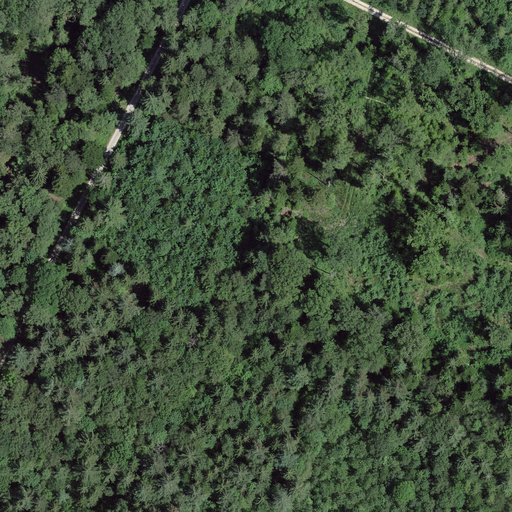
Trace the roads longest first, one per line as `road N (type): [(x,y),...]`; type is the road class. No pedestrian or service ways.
road 1 (track): [(0,368),(192,0)]
road 2 (track): [(511,81),(351,0)]
